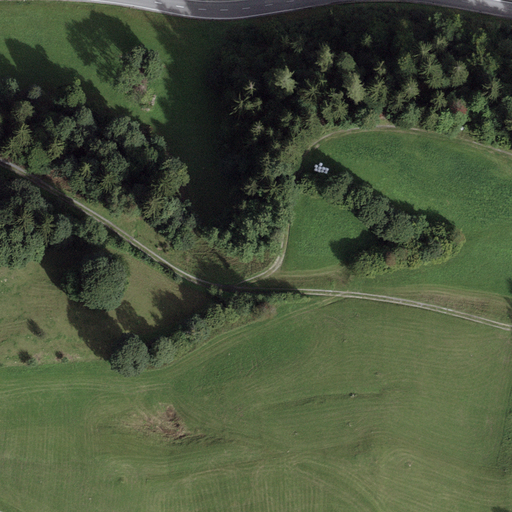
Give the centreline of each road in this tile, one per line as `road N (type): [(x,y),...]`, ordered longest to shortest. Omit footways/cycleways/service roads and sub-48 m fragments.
road 1 (track): [(0,165),(200,284),(365,296),(511,328)]
road 2 (track): [(233,288),(267,273),(280,257),(299,169),(318,142),(389,128),(511,158)]
road 3 (tertiary): [(185,0),(266,7),(305,0)]
